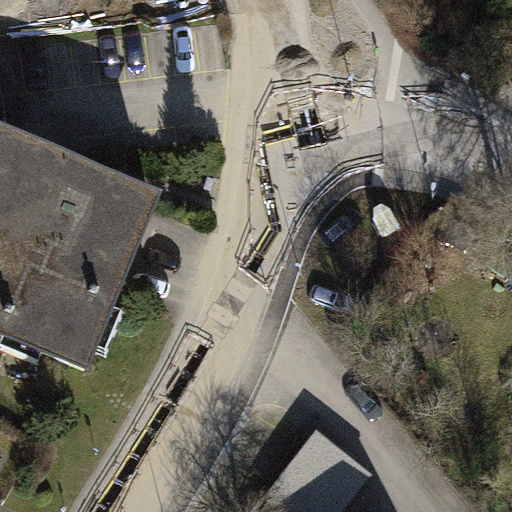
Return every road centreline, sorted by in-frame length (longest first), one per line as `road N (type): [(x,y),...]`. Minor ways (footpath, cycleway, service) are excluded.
road 1 (residential): [(291,135),(244,340),(141,511)]
road 2 (residential): [(291,135),(448,150),(511,169)]
road 3 (residential): [(282,0),(291,135)]
